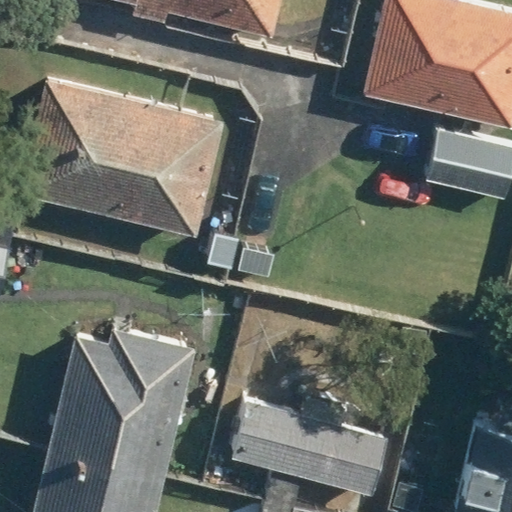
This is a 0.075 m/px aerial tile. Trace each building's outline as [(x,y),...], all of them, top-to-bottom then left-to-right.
[(149,0),(261,26),(267,0),(149,0)] [(511,67),(511,5),(489,0),(373,0),(354,83),(501,116),(511,67)] [(214,111),(38,71),(12,184),(189,224),(214,111)] [(511,137),(511,136),(428,118),(416,176),(500,193),(511,137)] [(0,281),(8,246),(0,243),(0,281)] [(142,511),(184,337),(102,318),(98,333),(63,325),(18,511),(142,511)] [(376,430),(234,392),(218,450),(361,487),(376,430)] [(487,427),(467,423),(446,509),(457,511),(456,511),(511,511),(511,400),(494,396),(487,427)]
